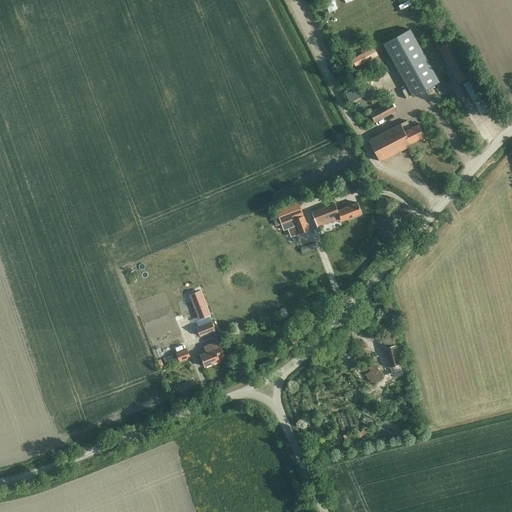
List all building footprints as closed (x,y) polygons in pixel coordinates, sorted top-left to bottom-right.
[(413,96),(439,82),(409,29),(383,43),(413,96)] [(437,48),(458,82),(472,74),(452,39),(437,48)] [(343,94),(349,104),(367,95),(361,84),(343,94)] [(369,112),(373,121),(395,110),(390,101),(369,112)] [(438,106),(441,112),(450,108),(447,102),(438,106)] [(362,115),(367,125),(371,122),(367,113),(362,115)] [(369,139),(380,161),(411,145),(410,143),(425,136),(418,123),(410,127),(407,120),(369,139)] [(312,211),(317,226),(340,217),(341,220),(362,212),(358,202),(338,209),(335,202),(312,211)] [(281,214),(290,236),(308,229),(303,215),(291,219),(289,212),(281,214)] [(190,295),(199,318),(208,315),(199,291),(190,295)] [(211,321),(196,326),(200,335),(214,330),(211,321)] [(220,360),(219,357),(225,354),(219,339),(204,345),(206,351),(200,354),(204,366),(220,360)] [(385,348),(390,372),(403,369),(397,345),(385,348)] [(186,349),(176,353),(179,361),(190,357),(186,349)] [(370,379),(381,372),(375,363),(369,367),(371,370),(366,373),(370,379)]
